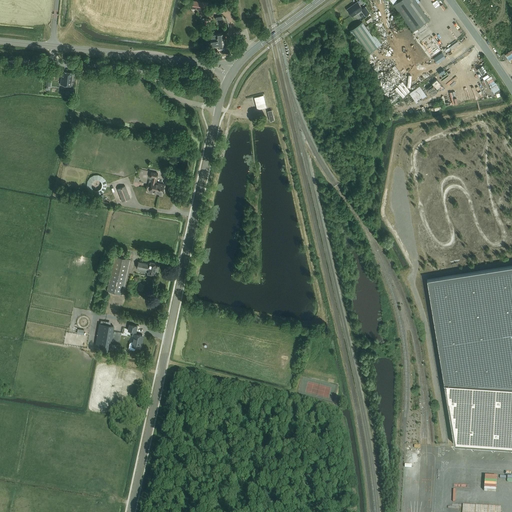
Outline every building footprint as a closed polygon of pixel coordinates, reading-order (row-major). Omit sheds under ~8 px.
[(207,10),(208,2),(193,0),(192,8),(207,10)] [(390,0),(412,31),(429,19),(414,0),(401,0),(397,3),(395,0),(390,0)] [(358,2),(347,9),(352,16),(361,10),(365,16),(369,13),(365,7),(362,9),(358,2)] [(360,23),(350,30),(366,54),(379,46),(381,44),(374,34),(372,35),(362,22),(360,23)] [(224,50),(224,47),(223,33),(211,34),(212,46),(218,46),(218,50),(224,50)] [(442,52),(434,58),(437,64),(446,58),(442,52)] [(371,53),(364,58),(367,62),(374,57),(371,53)] [(477,62),(472,66),(476,71),(481,67),(477,62)] [(71,86),(73,72),(64,71),(64,76),(62,76),(61,85),(71,86)] [(479,77),(476,79),(475,76),(470,79),(474,84),(487,75),(484,72),(478,76),(479,77)] [(417,102),(428,95),(421,85),(410,92),(417,102)] [(257,109),(266,107),(263,95),(254,98),(257,109)] [(156,183),(158,173),(151,172),(150,177),(153,178),(151,185),(149,185),(148,185),(147,186),(146,188),(146,189),(147,190),(150,191),(150,190),(157,192),(156,194),(162,195),(162,193),(163,193),(164,192),(164,191),(164,190),(163,190),(164,185),(156,183)] [(96,186),(96,191),(106,192),(108,176),(90,174),(89,184),(95,185),(95,182),(98,183),(98,186),(96,186)] [(131,199),(125,186),(118,189),(123,202),(131,199)] [(122,294),(130,260),(115,256),(107,291),(122,294)] [(154,275),(157,263),(150,261),(150,264),(139,261),(137,268),(148,271),(148,273),(154,275)] [(511,265),(427,279),(444,383),(454,444),(468,445),(473,450),(476,447),(476,445),(488,446),(493,451),(496,448),(496,447),(508,447),(511,451),(511,265)] [(100,323),(95,348),(109,351),(110,349),(120,351),(121,345),(110,344),(114,326),(100,323)] [(133,331),(130,345),(142,349),(145,335),(137,332),(139,325),(130,323),(129,328),(124,327),(122,332),(115,331),(114,336),(115,337),(114,341),(120,342),(122,333),(129,335),(130,330),(133,331)]
